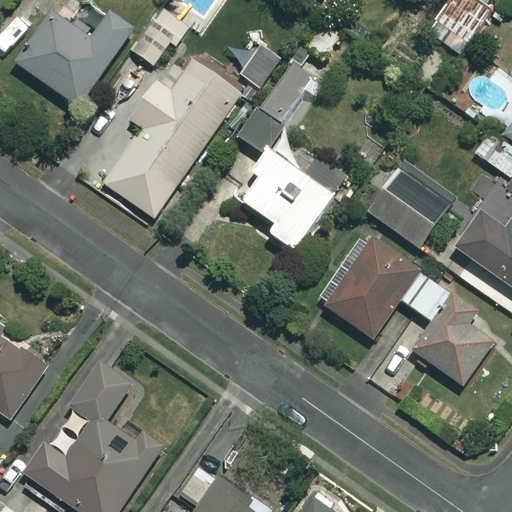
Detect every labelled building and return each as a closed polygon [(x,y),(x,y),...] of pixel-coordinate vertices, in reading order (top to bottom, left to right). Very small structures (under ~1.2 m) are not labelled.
[(54,1),(13,60),(77,104),(131,24),(95,0),(79,0),(71,12),(54,1)] [(443,0),(416,0),(408,14),(427,26),(443,0)] [(490,13),(473,0),(451,0),(428,31),(460,54),(490,13)] [(189,28),(161,8),(132,50),(154,66),(172,40),(178,44),(189,28)] [(342,35),(323,22),(307,45),(326,58),(342,35)] [(282,58),(254,34),(229,64),(258,87),(282,58)] [(242,93),(195,59),(172,91),(156,79),(130,115),(145,126),(105,182),(153,217),(242,93)] [(315,78),(293,62),(239,136),(262,152),(315,78)] [(511,170),(511,146),(491,132),(476,154),(508,176),(511,170)] [(335,195),(268,149),(253,170),(259,175),(234,211),(294,253),(335,195)] [(450,204),(397,167),(367,210),(420,247),(450,204)] [(511,219),(507,227),(483,211),(457,248),(511,286),(511,219)] [(423,266),(372,231),(322,303),(373,338),(400,299),(433,322),(413,350),(463,385),(495,338),(470,320),(476,311),(419,271),(423,266)] [(0,332),(3,329),(0,326),(0,411),(12,420),(48,365),(0,333),(0,332)] [(147,395),(104,363),(21,475),(71,511),(117,511),(166,447),(129,419),(147,395)] [(40,511),(0,484),(0,462),(3,457),(0,455),(0,511),(40,511)] [(268,511),(271,508),(201,463),(181,493),(199,504),(194,511),(268,511)] [(333,511),(314,498),(303,511),(333,511)]
